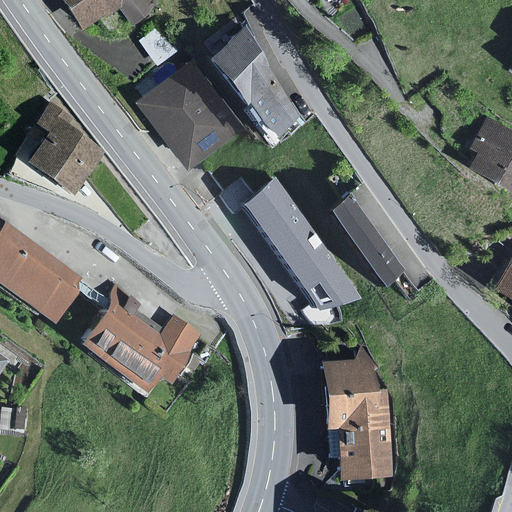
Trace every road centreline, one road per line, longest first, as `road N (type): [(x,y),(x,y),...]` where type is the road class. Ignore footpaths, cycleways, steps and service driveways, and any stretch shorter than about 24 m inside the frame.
road 1 (residential): [(511,343),(433,259),(323,108),(267,0)]
road 2 (secondary): [(20,0),(231,281)]
road 3 (residential): [(0,186),(111,232),(198,290),(213,293),(231,281)]
road 4 (secondary): [(231,281),(250,310),(274,392),(264,497)]
